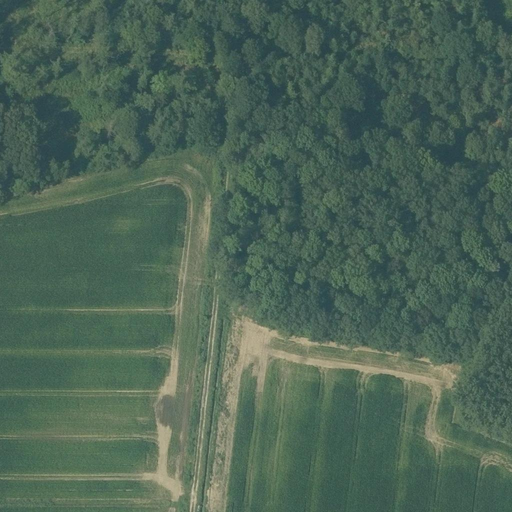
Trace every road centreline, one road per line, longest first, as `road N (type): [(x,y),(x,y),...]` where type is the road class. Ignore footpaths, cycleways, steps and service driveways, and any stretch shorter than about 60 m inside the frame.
road 1 (track): [(249,0),(192,511)]
road 2 (track): [(242,56),(511,63)]
